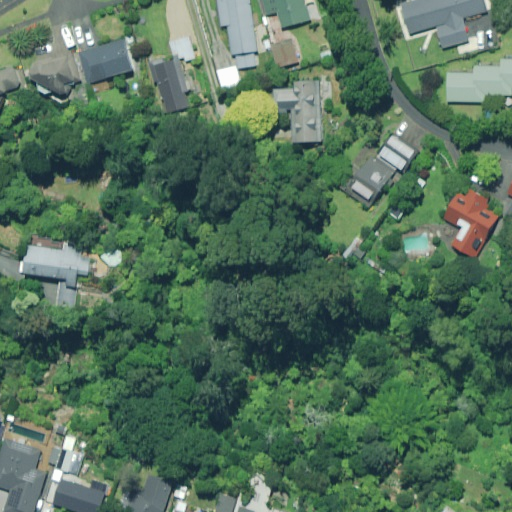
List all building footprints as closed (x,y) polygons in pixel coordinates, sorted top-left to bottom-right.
[(261,66),(250,0),(218,0),(223,28),(229,27),(235,70),(261,66)] [(309,0),(259,0),(264,17),(279,13),(283,29),(315,20),(309,0)] [(469,0),(390,0),(399,28),(471,5),(469,0)] [(171,42),(177,61),(167,65),(165,59),(150,64),(157,84),(159,83),(170,115),(191,108),(186,93),(195,90),(189,72),(185,74),(181,61),(186,59),(188,64),(199,60),(191,35),(171,42)] [(136,73),(128,43),(82,55),(89,84),(136,73)] [(300,63),(295,43),(273,49),(278,68),(300,63)] [(474,75),(449,74),(447,102),(485,104),(485,97),(511,98),(511,89),(511,59),(500,60),(499,67),(474,66),(474,75)] [(35,82),(41,86),(38,91),(50,97),(52,93),(64,99),(71,98),(68,86),(76,84),(70,61),(32,71),(35,82)] [(0,123),(24,76),(4,67),(4,68),(0,66),(0,123)] [(324,143),(323,82),(295,82),(295,90),(280,90),(280,103),(293,103),(293,144),(324,143)] [(417,153),(395,137),(382,156),(404,172),(417,153)] [(380,190),(383,192),(395,176),(372,160),(361,176),(363,178),(380,190)] [(380,190),(363,178),(356,188),(373,200),(380,190)] [(502,216),(484,207),(487,199),(477,193),(471,191),(468,198),(460,194),(448,218),(468,228),(457,248),(479,259),(502,216)] [(402,222),(412,205),(400,198),(390,215),(402,222)] [(96,256),(86,255),(88,240),(67,237),(65,252),(31,247),(27,275),(72,281),(71,288),(80,289),(81,282),(92,283),(96,256)] [(53,421),(13,407),(8,422),(47,436),(53,421)] [(61,423),(56,433),(67,438),(71,428),(61,423)] [(21,446),(7,442),(0,464),(0,487),(13,491),(6,511),(36,511),(49,475),(37,471),(43,453),(21,446)] [(78,446),(68,443),(59,470),(81,477),(90,449),(78,446)] [(101,511),(107,494),(65,480),(56,505),(75,511),(101,511)] [(169,511),(170,510),(175,506),(158,486),(127,511),(169,511)] [(287,511),(228,494),(222,511),(287,511)]
